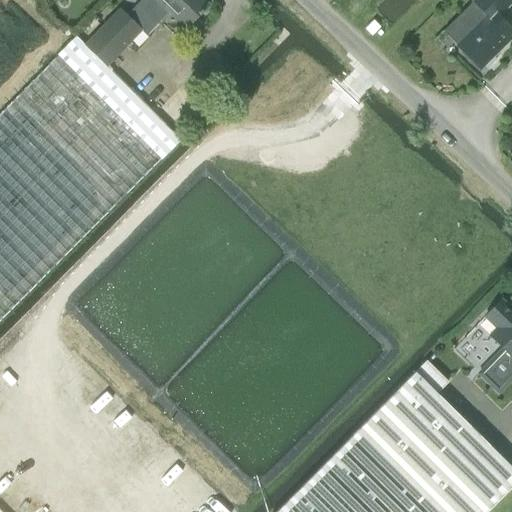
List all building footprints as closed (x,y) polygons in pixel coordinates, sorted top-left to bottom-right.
[(141,0),(126,16),(141,31),(146,36),(168,13),(185,29),(199,15),(199,16),(202,13),(202,12),(208,5),(202,0),(141,0)] [(470,31),(456,46),(480,69),(482,66),(485,69),(495,59),(492,57),(511,36),(511,31),(497,17),(511,1),(511,0),(474,0),(472,2),(476,5),(460,21),(470,31)] [(141,31),(126,16),(119,10),(84,45),(110,71),(111,70),(107,66),(141,31)] [(0,320),(26,294),(49,271),(179,140),(110,71),(84,45),(75,37),(0,113),(0,320)] [(501,348),(476,373),(498,395),(511,380),(511,311),(500,300),(484,317),(496,329),(489,336),(501,348)] [(414,373),(435,394),(447,382),(425,360),(414,373)] [(276,511),(484,511),(511,485),(511,470),(435,394),(414,373),(276,511)]
